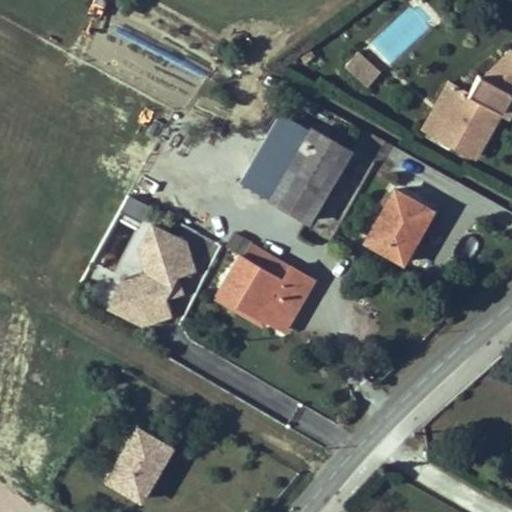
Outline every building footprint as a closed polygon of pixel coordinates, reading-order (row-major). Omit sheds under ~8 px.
[(365,84),(380,69),(356,47),(342,62),(365,84)] [(468,94),(463,90),(437,135),(475,156),(499,112),(510,93),(511,91),(511,51),(484,78),(479,75),(468,94)] [(424,128),(437,135),(463,90),(449,83),(424,128)] [(511,91),(510,93),(499,112),(509,117),(511,111),(511,91)] [(277,191),(301,149),(312,130),(288,116),(264,157),(267,159),(259,181),(277,191)] [(312,130),(301,149),(337,170),(349,150),(312,130)] [(271,201),(307,221),(337,170),(301,149),(277,191),(271,201)] [(402,261),(417,236),(432,211),(396,189),(366,241),(402,261)] [(125,192),(117,209),(141,220),(149,203),(125,192)] [(439,214),(432,211),(417,236),(424,239),(439,214)] [(172,293),(197,241),(149,217),(105,307),(153,331),(172,293)] [(117,271),(135,226),(114,218),(96,263),(117,271)] [(252,242),(244,256),(283,279),(291,265),(252,242)] [(240,254),(217,293),(260,317),(261,316),(284,328),(313,279),(291,265),(283,279),(244,256),(240,254)] [(170,447),(136,427),(106,478),(140,498),(170,447)]
